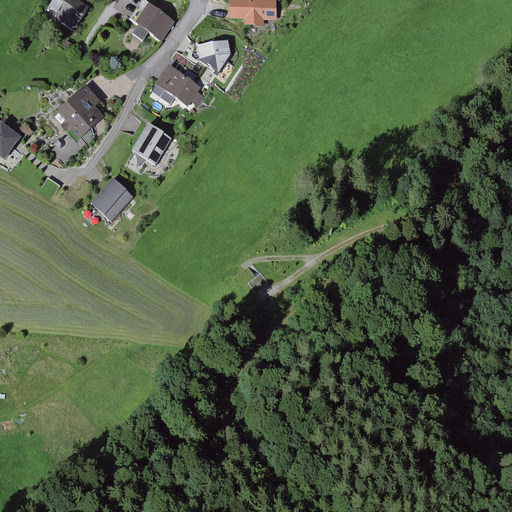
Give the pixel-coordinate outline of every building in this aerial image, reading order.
[(87,14),(63,0),(55,0),(43,20),(72,38),(87,14)] [(273,7),(226,8),(227,27),(242,27),(242,33),(260,33),(259,26),(273,26),(273,7)] [(172,30),(139,9),(126,26),(159,48),(172,30)] [(199,60),(220,73),(230,57),(228,42),(198,46),(199,60)] [(197,92),(166,72),(153,90),(161,96),(157,103),(167,109),(172,102),(185,111),(197,92)] [(83,92),(51,123),(67,140),(74,147),(79,143),(101,122),(92,113),(97,108),(83,92)] [(20,144),(0,128),(0,169),(0,170),(20,144)] [(30,137),(22,129),(15,135),(23,144),(30,137)] [(145,131),(131,155),(151,167),(166,143),(145,131)] [(61,170),(84,149),(79,143),(74,147),(67,140),(49,158),(61,170)] [(130,204),(108,186),(88,210),(110,228),(130,204)] [(162,231),(155,226),(149,233),(156,240),(158,237),(162,240),(164,237),(160,234),(162,231)]
